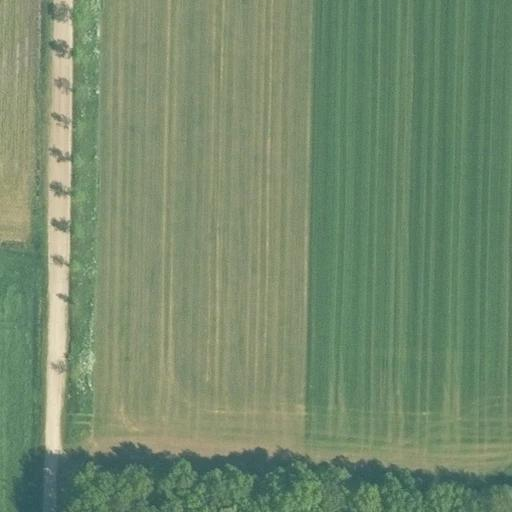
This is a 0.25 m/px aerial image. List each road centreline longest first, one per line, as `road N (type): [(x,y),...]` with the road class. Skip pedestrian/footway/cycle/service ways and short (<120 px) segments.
road 1 (track): [(48,477),(60,0)]
road 2 (track): [(48,477),(511,510)]
